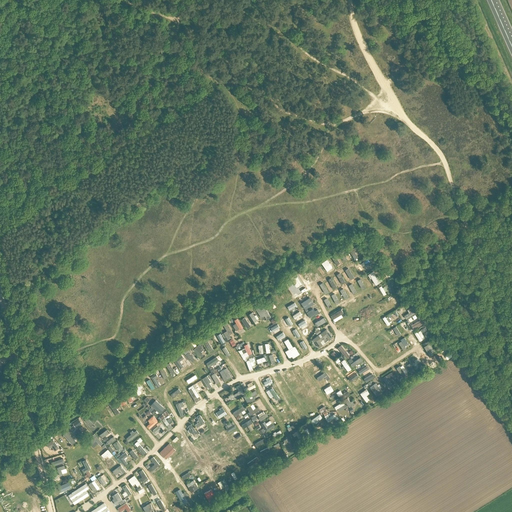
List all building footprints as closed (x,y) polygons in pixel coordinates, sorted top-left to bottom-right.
[(357,246),(349,251),(355,259),(358,257),(355,252),(359,249),(357,246)] [(367,257),(360,263),(362,266),(369,260),(367,257)] [(321,262),(327,271),(332,267),(327,258),(321,262)] [(375,285),(379,283),(372,271),(369,273),(368,274),(370,279),(371,278),(375,285)] [(390,295),(386,297),(391,307),(395,305),(390,295)] [(314,303),(312,300),(309,302),(308,299),(302,303),(305,308),(314,303)] [(274,309),(277,308),(272,300),(269,302),(274,309)] [(297,300),(289,305),(292,308),(299,303),(297,300)] [(378,303),(370,307),(375,316),(379,313),(377,309),(380,307),(378,303)] [(413,306),(408,310),(409,312),(404,316),(406,319),(419,311),(417,308),(415,309),(413,306)] [(261,310),(259,307),(256,309),(261,317),(264,315),(267,319),(271,317),(265,308),(261,310)] [(312,309),(307,312),(310,317),(319,312),(318,309),(313,312),(312,309)] [(341,309),(331,316),(333,319),(343,313),(341,309)] [(275,318),(284,312),(282,310),(273,315),(275,318)] [(258,322),(252,313),(249,315),(255,324),(258,322)] [(244,316),(250,327),(254,325),(248,314),(244,316)] [(387,325),(391,322),(387,314),(382,317),(387,325)] [(305,329),(313,323),(311,320),(303,326),(305,329)] [(375,331),(383,326),(380,320),(371,325),(375,331)] [(232,333),(227,324),(224,325),(227,331),(224,332),(228,339),(231,338),(229,334),(232,333)] [(393,328),(398,336),(401,334),(396,326),(393,328)] [(321,336),(323,339),(326,337),(329,340),(332,337),(326,329),(321,333),(322,335),(321,336)] [(425,337),(420,330),(418,332),(417,331),(415,333),(420,341),(422,339),(425,337)] [(323,339),(321,336),(320,337),(318,335),(313,339),(319,347),(322,345),(320,341),(323,339)] [(399,342),(403,350),(406,348),(405,346),(408,344),(404,337),(398,341),(399,342)] [(289,349),(293,347),(288,339),(284,341),(289,349)] [(220,345),(222,349),(226,347),(227,349),(231,347),(228,341),(220,345)] [(429,353),(434,351),(431,342),(426,344),(429,353)] [(199,344),(193,349),(199,356),(202,353),(201,351),(204,349),(199,344)] [(252,353),(247,344),(244,345),(247,351),(244,353),(245,356),(243,357),(244,359),(246,359),(246,357),(249,356),(248,355),(252,353)] [(264,353),(263,344),(260,344),(261,351),(257,351),(257,352),(255,352),(256,355),(264,353)] [(349,356),(341,345),(338,347),(346,358),(349,356)] [(295,346),(293,347),(289,349),(285,351),(289,358),(292,356),(293,358),(299,354),(295,346)] [(228,355),(230,358),(238,353),(236,349),(228,355)] [(184,353),(192,362),(195,359),(187,351),(184,353)] [(181,354),(174,360),(180,368),(183,366),(180,361),(184,358),(181,354)] [(407,359),(414,369),(419,366),(418,364),(420,363),(414,354),(407,359)] [(347,363),(341,355),(335,359),(337,362),(339,360),(340,361),(341,361),(344,366),(347,363)] [(216,357),(207,363),(209,367),(219,360),(216,357)] [(254,357),(252,357),(249,358),(249,360),(246,361),(250,371),(253,370),(251,366),(254,365),(254,363),(257,362),(255,357),(254,357)] [(404,363),(397,368),(403,377),(406,375),(402,369),(406,367),(404,363)] [(327,367),(324,369),(329,377),(332,375),(327,367)] [(231,376),(227,368),(220,371),(224,380),(231,376)] [(166,378),(176,373),(174,370),(164,375),(166,378)] [(395,374),(393,372),(392,372),(391,372),(382,378),(389,387),(394,383),(391,378),(394,376),(393,375),(395,374)] [(156,373),(151,376),(157,387),(160,385),(156,377),(158,376),(156,373)] [(211,382),(207,375),(202,379),(209,389),(212,387),(209,383),(211,382)] [(312,383),(308,384),(306,380),(302,382),(306,390),(313,386),(312,383)] [(138,381),(132,385),(138,394),(141,392),(139,388),(142,386),(138,381)] [(343,382),(335,387),(337,390),(345,385),(343,382)] [(382,391),(376,383),(370,387),(376,395),(382,391)] [(194,384),(188,388),(189,389),(189,390),(195,399),(197,398),(194,393),(196,392),(194,389),(196,388),(194,384)] [(326,393),(333,390),(330,384),(323,388),(326,393)] [(244,393),(239,385),(236,386),(239,391),(234,394),(233,393),(231,395),(228,397),(224,398),(228,404),(231,402),(231,401),(244,393)] [(179,391),(177,388),(174,390),(175,391),(170,395),(171,397),(179,391)] [(279,398),(273,389),(270,391),(276,400),(279,398)] [(366,389),(360,393),(366,402),(369,400),(366,395),(369,393),(366,389)] [(255,390),(244,396),(247,403),(251,401),(250,398),(253,397),(252,396),(257,393),(255,390)] [(342,394),(340,390),(336,393),(339,396),(341,399),(350,394),(347,391),(342,394)] [(350,402),(348,398),(345,400),(349,407),(357,402),(355,399),(350,402)] [(334,405),(336,409),(344,403),(342,399),(334,405)] [(165,408),(156,400),(151,405),(160,413),(165,408)] [(113,403),(111,401),(108,403),(116,414),(119,412),(117,408),(120,406),(116,401),(113,403)] [(184,405),(183,402),(179,403),(179,402),(176,404),(181,416),(185,414),(181,407),(184,405)] [(253,409),(250,405),(247,407),(252,415),(260,409),(258,406),(253,409)] [(108,418),(111,416),(105,406),(102,408),(108,418)] [(242,406),(233,413),(235,416),(241,412),(243,414),(246,412),(242,406)] [(146,407),(138,412),(140,415),(148,409),(146,407)] [(213,415),(216,420),(228,413),(226,410),(218,415),(216,413),(213,415)] [(91,426),(97,420),(90,413),(84,419),(91,426)] [(313,419),(315,422),(323,416),(321,413),(313,419)] [(329,413),(324,416),(326,419),(328,422),(337,416),(335,413),(331,416),(329,413)] [(205,422),(200,414),(196,416),(198,420),(197,421),(198,423),(195,424),(197,427),(205,422)] [(158,421),(153,415),(148,420),(150,423),(147,426),(149,429),(158,421)] [(170,417),(167,420),(165,418),(162,420),(170,429),(172,427),(170,424),(173,421),(172,420),(170,417)] [(251,419),(242,425),(243,428),(252,422),(251,419)] [(270,420),(266,423),(265,421),(261,423),(266,431),(275,425),(273,422),(272,423),(270,420)] [(297,422),(287,428),(289,431),(298,425),(297,422)] [(236,427),(234,423),(226,428),(228,432),(236,427)] [(197,433),(191,424),(188,426),(190,429),(188,430),(190,432),(192,431),(194,435),(195,435),(192,437),(193,438),(196,437),(196,438),(199,436),(197,433)] [(165,432),(159,425),(153,431),(155,433),(159,430),(162,434),(165,432)] [(304,430),(310,439),(313,437),(307,428),(304,430)] [(97,435),(95,433),(92,435),(94,437),(89,442),(91,444),(96,440),(98,443),(101,440),(99,438),(100,437),(98,434),(97,435)] [(114,436),(106,441),(108,444),(116,439),(114,436)] [(293,448),(287,438),(283,440),(289,451),(293,448)] [(59,447),(53,439),(47,444),(50,448),(52,446),(55,450),(59,447)] [(113,443),(118,451),(123,448),(118,440),(113,443)] [(203,452),(207,449),(202,440),(198,442),(203,452)] [(140,444),(137,441),(135,443),(138,446),(137,447),(144,455),(147,453),(140,445),(140,444)] [(166,459),(175,450),(169,443),(160,453),(166,459)] [(113,455),(108,449),(101,455),(103,457),(107,454),(110,457),(113,455)] [(126,452),(118,457),(124,466),(127,463),(125,460),(127,458),(126,457),(128,455),(126,452)] [(159,465),(153,456),(150,459),(155,464),(151,467),(153,469),(159,465)] [(91,469),(86,459),(83,461),(86,467),(82,469),(84,472),(91,469)] [(65,468),(64,465),(57,467),(60,476),(63,475),(61,470),(65,468)] [(126,472),(121,465),(113,471),(115,475),(120,471),(123,475),(126,472)] [(139,472),(142,476),(138,478),(141,483),(148,478),(142,470),(139,472)] [(140,484),(134,475),(128,479),(132,485),(135,483),(138,486),(140,484)] [(101,476),(97,478),(99,480),(103,486),(106,483),(104,480),(101,476)] [(89,481),(94,491),(98,488),(93,479),(89,481)] [(186,483),(191,491),(198,487),(194,479),(186,483)] [(59,486),(61,490),(71,485),(68,480),(59,486)] [(169,483),(160,487),(161,491),(165,489),(168,495),(174,492),(169,483)] [(71,493),(69,495),(74,504),(78,502),(89,495),(86,491),(89,488),(86,484),(72,493),(71,493)] [(132,494),(126,484),(122,486),(126,491),(122,494),(125,498),(132,494)] [(182,504),(190,500),(186,490),(182,492),(180,488),(175,490),(182,504)] [(211,488),(203,491),(206,498),(213,494),(211,488)] [(123,500),(118,492),(115,494),(117,499),(114,501),(116,504),(119,502),(121,504),(126,501),(124,499),(123,500)] [(131,509),(126,502),(118,508),(120,511),(125,508),(127,511),(131,509)] [(155,509),(151,502),(145,505),(146,506),(143,508),(145,510),(147,509),(149,511),(155,509)] [(172,510),(180,506),(178,502),(170,506),(172,510)] [(90,511),(110,511),(104,503),(90,511)]
